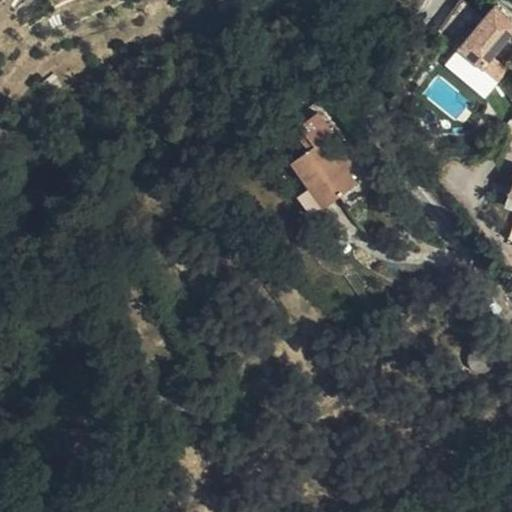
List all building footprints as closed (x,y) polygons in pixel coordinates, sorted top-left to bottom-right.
[(232,0),(216,0),(221,16),(236,11),(232,0)] [(511,19),(494,4),(443,65),(484,98),(509,68),(494,56),(511,34),(511,19)] [(324,140),(305,154),(290,164),(308,189),(322,209),(340,196),(356,184),(348,172),(339,160),(324,140)] [(344,157),(339,160),(348,172),(352,168),(344,157)] [(340,196),(350,211),(366,198),(356,184),(340,196)] [(322,209),(308,189),(297,197),(311,217),(322,209)] [(104,432),(108,446),(135,437),(131,423),(104,432)] [(93,451),(108,446),(104,432),(88,437),(93,451)] [(223,449),(168,472),(178,496),(232,474),(223,449)] [(162,511),(144,462),(120,470),(135,511),(162,511)]
